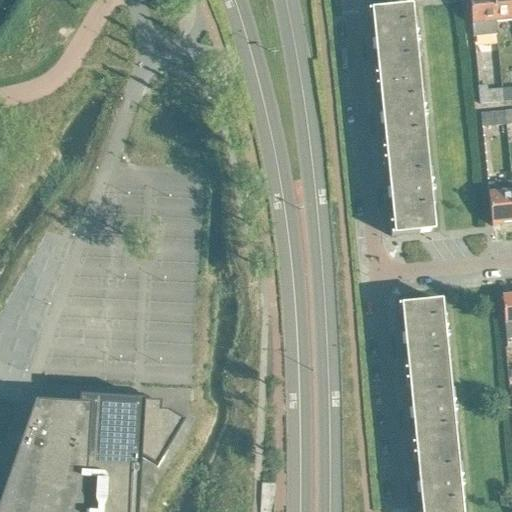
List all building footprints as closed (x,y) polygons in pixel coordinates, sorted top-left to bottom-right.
[(497,35),(496,23),(493,0),(469,0),(473,38),(497,35)] [(511,21),(511,0),(493,0),(496,23),(511,21)] [(418,83),(411,8),(368,12),(368,13),(373,13),(380,87),(418,83)] [(426,158),(418,83),(380,87),(388,162),(426,158)] [(503,102),(502,90),(488,91),(487,86),(478,87),(480,105),(503,102)] [(511,101),(511,88),(502,90),(503,102),(511,101)] [(506,126),(504,112),(481,115),(482,128),(506,126)] [(433,233),(426,158),(388,162),(395,235),(391,235),(391,237),(433,233)] [(511,222),(511,183),(511,182),(488,184),(492,227),(502,226),(502,223),(511,222)] [(511,295),(502,296),(506,340),(511,339),(511,295)] [(448,378),(440,303),(398,307),(398,308),(403,308),(410,381),(448,378)] [(455,453),(448,378),(410,381),(417,456),(455,453)] [(89,404),(32,401),(0,495),(0,511),(136,511),(140,458),(157,468),(184,423),(166,411),(158,411),(158,402),(89,399),(89,404)] [(461,511),(455,453),(417,456),(422,511),(461,511)]
